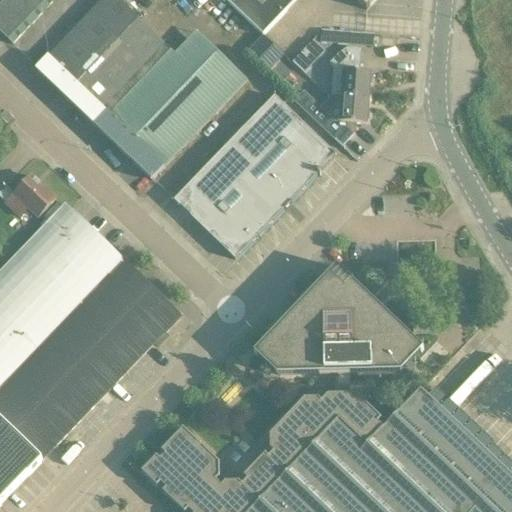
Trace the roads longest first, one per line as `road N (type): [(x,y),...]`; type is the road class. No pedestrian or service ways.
road 1 (unclassified): [(235,309),(0,87)]
road 2 (unclassified): [(235,309),(417,128),(441,121)]
road 3 (unclassified): [(39,511),(235,309)]
road 4 (tertiary): [(511,252),(441,121)]
road 5 (tertiary): [(441,121),(443,0)]
